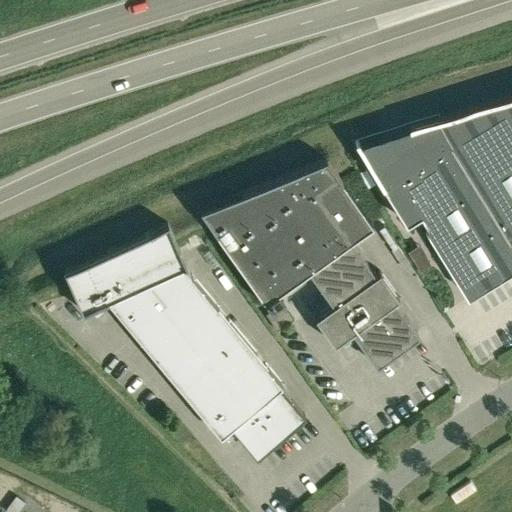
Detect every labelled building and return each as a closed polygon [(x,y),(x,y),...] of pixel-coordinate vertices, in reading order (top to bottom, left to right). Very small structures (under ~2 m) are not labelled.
[(359,138),(357,139),(384,183),(387,187),(386,187),(407,220),(421,211),(473,294),(511,270),(511,93),(413,125),(414,126),(362,143),(359,138)] [(400,345),(417,332),(394,299),(397,296),(397,297),(399,296),(379,269),(375,272),(350,238),(372,222),(342,179),(326,157),(199,208),(216,231),(264,299),(265,299),(269,306),(282,297),(277,290),(308,268),(332,303),(314,315),(334,342),(335,342),(334,341),(339,338),(343,343),(344,342),(343,342),(349,338),(350,338),(347,332),(351,329),(375,362),(393,350),(394,349),(393,349),(399,345),(400,345)] [(281,382),(265,363),(264,364),(255,353),(256,352),(228,318),(227,319),(218,308),(219,307),(183,265),(186,263),(167,222),(64,269),(76,295),(82,310),(84,309),(90,306),(96,313),(97,312),(96,311),(102,306),(103,307),(104,306),(100,302),(105,299),(106,300),(108,298),(220,433),(241,416),(266,446),(282,434),(299,420),(298,420),(302,417),(305,415),(282,387),(282,386),(280,383),(281,382)] [(378,228),(405,267),(410,264),(383,224),(378,228)] [(294,318),(282,302),(265,313),(277,330),(294,318)] [(511,511),(511,501),(495,511),(511,511)]
